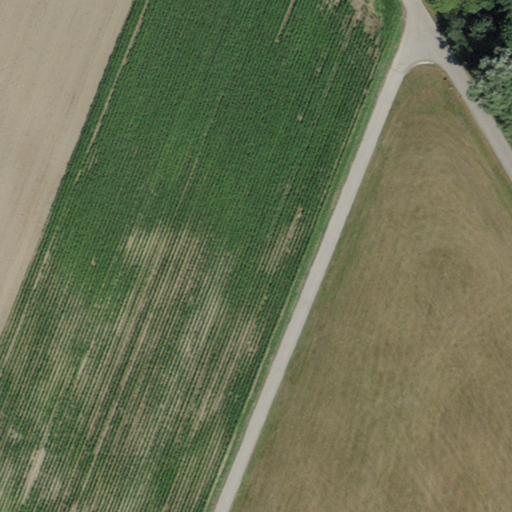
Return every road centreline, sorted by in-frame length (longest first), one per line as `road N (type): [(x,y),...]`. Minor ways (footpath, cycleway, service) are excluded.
road 1 (unclassified): [(224,511),(415,29),(409,0)]
road 2 (track): [(511,174),(450,65),(415,29)]
